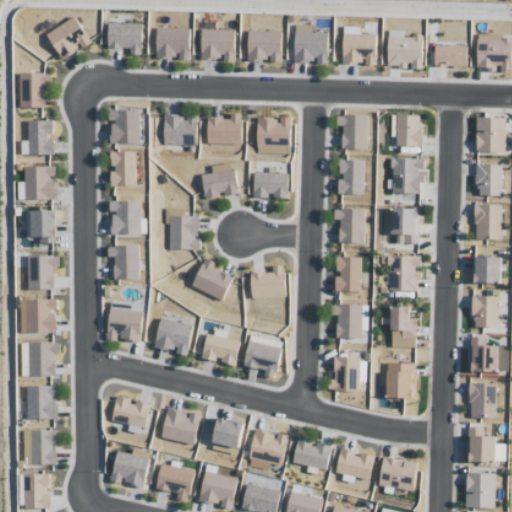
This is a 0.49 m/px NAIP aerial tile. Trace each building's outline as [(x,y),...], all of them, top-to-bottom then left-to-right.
[(61,59),(80,46),(81,48),(90,42),(73,16),(45,34),(61,59)] [(106,48),(129,49),(129,55),(141,55),(141,23),(107,23),(106,48)] [(327,32),(312,32),(312,25),(294,25),(293,61),(315,61),(315,64),(326,64),(327,32)] [(375,65),(375,34),(359,34),(359,27),(342,26),(341,62),(363,63),(363,65),(375,65)] [(155,58),(176,58),(176,59),(188,60),(189,29),(155,28),(155,58)] [(234,30),(201,29),(200,58),(222,58),(222,60),(233,61),(234,30)] [(387,67),(409,67),(409,69),(422,69),(422,36),(403,36),(403,31),(387,30),(387,67)] [(246,60),(268,60),(268,62),(279,63),(280,32),(247,31),(246,60)] [(511,35),(477,35),(476,68),(498,69),(498,72),(511,72),(511,37),(511,35)] [(434,67),(466,67),(466,46),(434,45),(434,67)] [(19,73),(18,108),(44,108),(44,86),(49,86),(49,73),(19,73)] [(110,143),(137,143),(137,109),(107,109),(107,121),(110,121),(110,143)] [(240,145),(240,113),(229,112),(229,119),(206,118),(206,144),(240,145)] [(341,149),(367,149),(367,115),(336,115),(336,126),(342,126),(341,149)] [(418,115),(391,115),(390,137),(395,138),(395,146),(421,147),(421,125),(418,125),(418,115)] [(194,146),(195,116),(163,116),(162,145),(194,146)] [(255,154),(288,154),(289,117),(278,116),(278,118),(256,118),(255,154)] [(475,152),(504,153),(505,118),(476,118),(475,152)] [(27,140),(19,141),(20,155),(52,155),(52,139),(51,139),(50,120),(27,120),(27,140)] [(134,151),(110,152),(110,169),(109,169),(110,187),(135,186),(134,151)] [(419,193),(419,170),(423,170),(423,159),(391,158),(390,180),(386,180),(385,192),(419,193)] [(363,160),(338,160),(338,177),(337,177),(337,194),(362,195),(363,160)] [(501,196),(501,165),(476,165),(475,195),(501,196)] [(53,200),(53,177),(55,177),(55,167),(23,167),(24,182),(16,182),(17,200),(53,200)] [(200,174),(203,200),(221,197),(237,195),(234,170),(200,174)] [(269,198),(269,197),(286,198),(287,174),(253,173),(252,198),(269,198)] [(111,235),(140,234),(139,201),(108,202),(109,212),(111,212),(111,235)] [(473,240),(500,240),(501,204),(474,204),(473,240)] [(418,208),(390,208),(390,234),(395,235),(395,243),(417,244),(418,208)] [(168,250),(198,250),(198,217),(183,217),(183,209),(164,209),(164,224),(168,224),(168,250)] [(364,243),(364,210),(333,209),(333,220),(339,220),(339,243),(364,243)] [(55,243),(54,210),(30,211),(31,237),(39,237),(39,243),(55,243)] [(138,246),(107,246),(107,257),(112,257),(113,280),(138,280),(138,246)] [(418,291),(418,270),(420,270),(421,256),(388,255),(387,290),(418,291)] [(26,256),(27,290),(52,290),(51,267),(58,267),(57,256),(26,256)] [(474,256),(474,282),(500,283),(500,257),(474,256)] [(360,292),(360,258),(337,257),(336,277),(335,277),(334,292),(360,292)] [(214,263),(204,258),(190,286),(221,301),(231,278),(212,268),(214,263)] [(250,273),(250,298),(284,297),(283,266),(271,266),(272,273),(250,273)] [(496,296),(471,296),(472,327),(497,327),(496,296)] [(19,300),(20,334),(54,333),(54,310),(56,310),(56,299),(19,300)] [(336,339),(361,339),(361,305),(331,305),(331,315),(336,315),(336,339)] [(415,348),(415,318),(409,318),(409,307),(390,306),(389,347),(415,348)] [(117,341),(117,340),(139,341),(141,310),(108,308),(106,340),(117,341)] [(153,347),(175,351),(174,353),(185,356),(192,325),(159,318),(153,347)] [(200,358),(218,362),(233,366),(239,341),(224,337),(225,333),(215,330),(214,336),(206,334),(200,358)] [(242,366),(264,371),(263,376),(274,379),(282,342),(249,335),(242,366)] [(471,371),(498,371),(498,346),(486,346),(485,335),(471,335),(471,371)] [(20,343),(20,377),(53,376),(53,352),(59,352),(59,342),(20,343)] [(334,357),(333,373),(329,373),(328,391),(358,391),(359,357),(334,357)] [(414,363),(386,363),(385,398),(413,398),(414,363)] [(495,418),(495,383),(469,382),(468,418),(495,418)] [(26,386),(25,419),(55,420),(55,395),(56,395),(56,386),(26,386)] [(110,421),(127,424),(126,431),(141,434),(148,403),(132,400),(132,399),(116,396),(110,421)] [(159,438),(192,445),(199,414),(187,412),(187,413),(166,408),(159,438)] [(237,448),(242,424),(216,418),(211,443),(237,448)] [(494,462),(494,436),(482,436),(482,427),(468,427),(468,462),(494,462)] [(54,465),(55,430),(23,430),(22,465),(54,465)] [(286,435),(274,433),(274,434),(254,430),(248,463),(260,465),(260,469),(266,470),(267,464),(281,466),(286,435)] [(330,446),(315,443),(315,444),(296,440),(291,463),(306,466),(305,472),(316,475),(317,469),(325,471),(330,446)] [(368,480),(373,456),(357,452),(340,448),(334,473),(342,475),(341,481),(353,483),(354,477),(368,480)] [(116,451),(109,482),(121,484),(122,483),(142,488),(150,452),(132,449),(131,454),(116,451)] [(392,491),(393,488),(412,491),(416,462),(382,457),(377,489),(392,491)] [(160,464),(154,489),(176,494),(175,499),(186,502),(193,469),(170,464),(169,466),(160,464)] [(198,500),(219,505),(219,507),(230,509),(236,479),(203,472),(198,500)] [(494,473),(466,473),(465,508),(494,508),(494,473)] [(274,511),(280,492),(246,484),(240,509),(254,511),(274,511)] [(285,511),(319,511),(322,499),(290,492),(285,511)]
